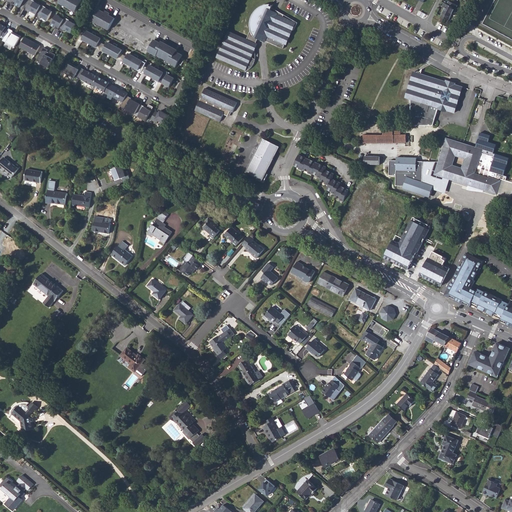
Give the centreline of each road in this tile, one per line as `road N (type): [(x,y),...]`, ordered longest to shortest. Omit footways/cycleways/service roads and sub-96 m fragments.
road 1 (residential): [(0,11),(171,105),(200,49),(109,0)]
road 2 (secondary): [(0,69),(228,191),(272,206)]
road 3 (residential): [(0,200),(190,350)]
road 4 (tertiary): [(265,465),(383,390),(431,315)]
road 5 (residential): [(349,21),(284,172),(284,198)]
road 6 (residential): [(366,16),(511,88)]
road 7 (residential): [(394,455),(444,398),(479,324)]
road 8 (residential): [(190,350),(265,465)]
road 9 (secondary): [(319,240),(426,305)]
road 10 (secondary): [(431,298),(324,234)]
